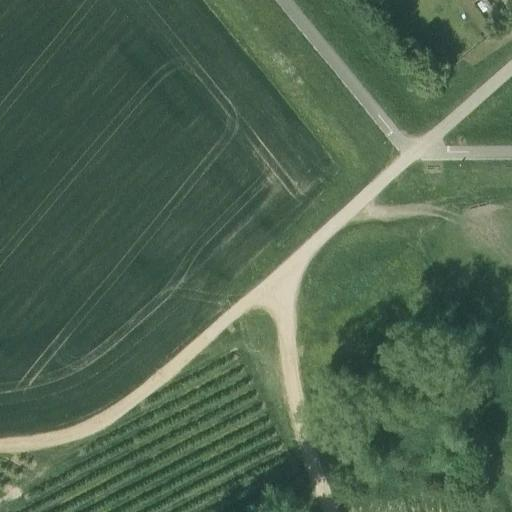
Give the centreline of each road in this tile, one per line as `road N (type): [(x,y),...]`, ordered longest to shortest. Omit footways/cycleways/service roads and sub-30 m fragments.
road 1 (track): [(215,324),(106,414),(71,430),(0,442)]
road 2 (track): [(326,511),(288,340)]
road 3 (unclassified): [(286,264),(413,147)]
road 4 (unclassified): [(511,61),(413,147)]
